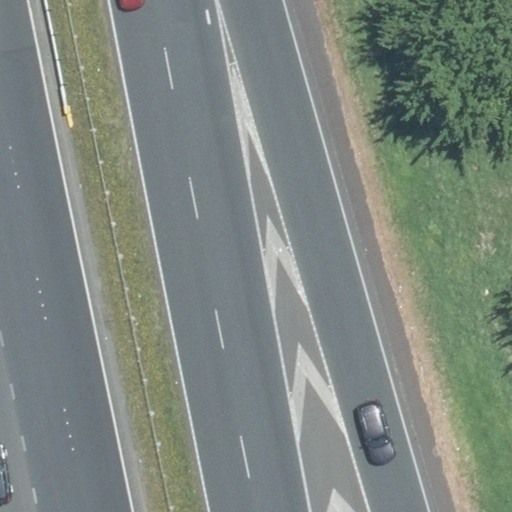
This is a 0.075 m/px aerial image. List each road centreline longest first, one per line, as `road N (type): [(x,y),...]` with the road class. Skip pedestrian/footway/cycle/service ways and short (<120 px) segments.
road 1 (motorway): [(248,0),(399,511)]
road 2 (motorway): [(153,511),(23,0)]
road 3 (motorway): [(253,0),(371,511)]
road 4 (motorway): [(164,0),(260,511)]
road 5 (motorway): [(82,511),(27,252)]
road 6 (motorway): [(53,511),(27,252)]
road 7 (motorway): [(27,252),(0,103)]
